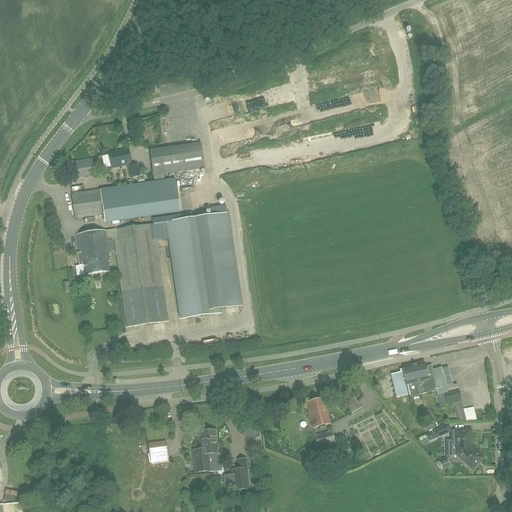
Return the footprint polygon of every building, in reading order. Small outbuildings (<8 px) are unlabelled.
[(225,49),(228,68),(241,66),(238,47),(225,49)] [(187,77),(158,80),(160,89),(188,86),(187,77)] [(201,144),(150,152),(153,176),(204,169),(201,144)] [(128,150),(108,155),(111,169),(127,165),(130,178),(140,176),(137,165),(132,166),(128,150)] [(75,179),(94,176),(92,159),(72,162),(75,179)] [(499,163),(478,169),(489,204),(510,198),(499,163)] [(179,208),(175,180),(72,195),(75,219),(103,215),(104,218),(179,208)] [(227,214),(167,223),(182,320),(220,314),(219,310),(241,307),(227,214)] [(168,322),(163,287),(154,225),(77,236),(81,258),(78,258),(79,266),(83,265),(85,275),(109,272),(108,261),(109,261),(106,242),(114,241),(127,328),(168,322)] [(424,363),(403,369),(407,385),(416,383),(419,395),(436,391),(436,390),(446,388),(441,370),(433,372),(436,382),(434,383),(430,367),(425,368),(424,363)] [(445,394),(448,406),(455,404),(459,421),(466,419),(462,402),(459,391),(445,394)] [(351,415),(362,409),(354,394),(344,398),(351,415)] [(415,408),(424,406),(421,396),(413,398),(415,408)] [(330,424),(323,400),(307,404),(313,429),(330,424)] [(407,410),(412,420),(416,418),(411,408),(407,410)] [(466,410),(467,423),(478,422),(476,409),(466,410)] [(448,426),(433,432),(436,438),(451,432),(448,426)] [(256,441),(261,434),(251,427),(246,435),(256,441)] [(318,447),(335,443),(332,431),(315,435),(318,447)] [(456,455),(471,447),(471,431),(455,431),(455,436),(452,436),(452,449),(450,449),(448,451),(448,454),(451,457),(456,455)] [(203,462),(209,461),(208,455),(218,454),(215,432),(200,433),(201,451),(203,462)] [(150,456),(167,453),(166,443),(148,445),(150,456)] [(471,447),(456,455),(473,470),(483,459),(471,447)] [(328,469),(342,465),(337,448),(324,452),(328,469)] [(196,473),(210,472),(209,461),(203,462),(201,451),(194,452),(196,473)] [(239,460),(240,471),(232,472),(234,491),(248,490),(245,460),(239,460)]
